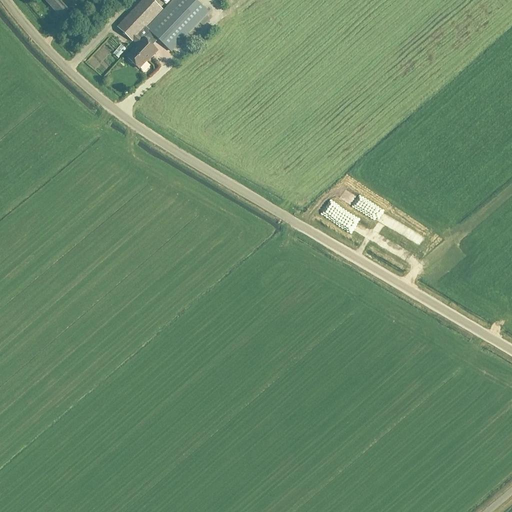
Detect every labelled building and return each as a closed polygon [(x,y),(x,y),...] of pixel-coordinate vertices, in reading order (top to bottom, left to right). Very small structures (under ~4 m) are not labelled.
[(61,18),(73,7),(67,1),(64,4),(61,0),(47,0),(46,1),(61,18)] [(88,9),(92,6),(95,4),(92,0),(89,0),(84,5),(88,9)] [(144,39),(150,32),(165,46),(203,8),(194,0),(175,0),(148,29),(146,27),(163,10),(152,0),(143,0),(117,28),(133,42),(133,41),(137,45),(126,57),(128,59),(127,61),(131,64),(133,64),(139,69),(149,58),(150,59),(157,51),(144,39)] [(95,54),(85,63),(93,71),(102,62),(95,54)] [(424,255),(432,242),(408,228),(401,241),(424,255)]
